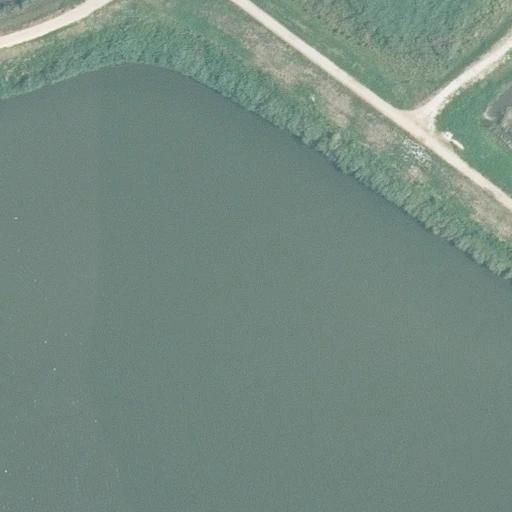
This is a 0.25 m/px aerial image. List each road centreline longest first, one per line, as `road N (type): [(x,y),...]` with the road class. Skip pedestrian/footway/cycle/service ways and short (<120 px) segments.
road 1 (track): [(511,211),(232,0)]
road 2 (track): [(495,0),(378,107)]
